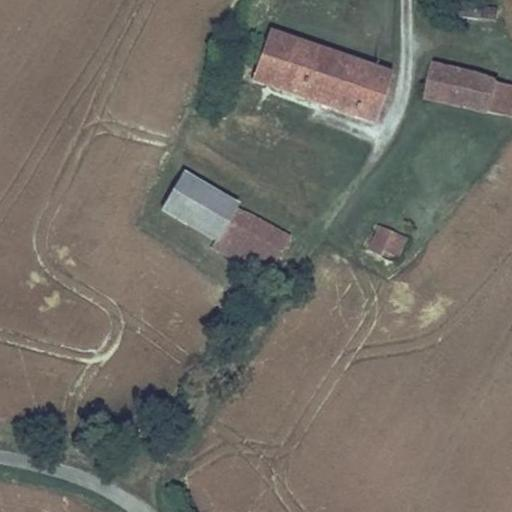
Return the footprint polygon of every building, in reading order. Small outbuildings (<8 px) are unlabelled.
[(450,20),(495,24),(496,12),(451,8),(450,20)] [(248,86),(370,129),(389,77),(267,34),(248,86)] [(487,119),(490,118),(495,86),(475,76),(430,65),(421,105),(487,119)] [(490,118),(511,121),(511,88),(495,86),(490,118)] [(234,211),(235,208),(180,174),(156,216),(213,249),(234,211)] [(277,267),(289,241),(234,211),(213,249),(210,254),(224,259),(273,276),(277,267)] [(366,254),(393,265),(403,241),(376,230),(366,254)]
